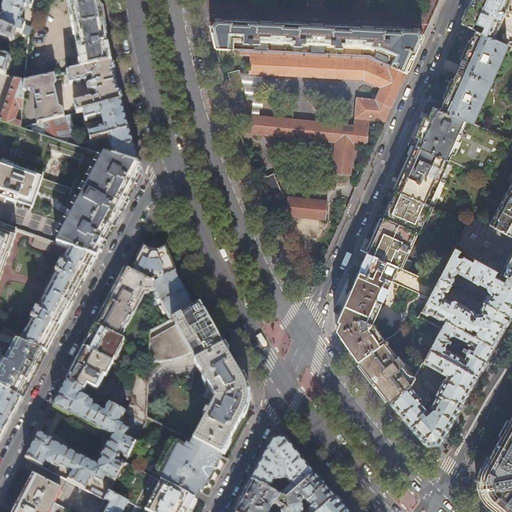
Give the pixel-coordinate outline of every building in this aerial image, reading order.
[(36,0),(7,0),(7,1),(5,5),(4,6),(2,10),(3,10),(3,12),(2,16),(0,20),(0,26),(21,34),(29,37),(32,29),(25,27),(25,25),(20,23),(25,7),(30,9),(32,8),(38,10),(41,2),(36,0)] [(103,19),(99,0),(68,0),(69,3),(81,70),(111,63),(103,19)] [(511,0),(471,0),(467,11),(461,23),(476,30),(494,38),(510,0),(511,0)] [(391,66),(407,72),(415,54),(423,37),(418,29),(387,28),(325,25),(269,22),(216,19),(211,26),(214,41),(215,48),(232,49),(233,34),(244,35),(243,42),(259,43),(259,46),(248,46),(248,50),(267,51),(267,41),(294,42),(294,45),(302,45),(302,43),(310,43),(309,53),(327,54),(327,44),(334,44),(334,47),(343,47),(343,45),(363,46),(363,47),(382,48),(396,55),(391,66)] [(21,34),(0,26),(0,73),(6,76),(11,61),(12,61),(10,57),(0,54),(0,37),(11,42),(11,43),(15,41),(15,40),(16,36),(19,37),(21,34)] [(508,44),(494,38),(476,30),(468,47),(461,63),(450,87),(440,110),(472,123),(508,44)] [(369,56),(327,54),(309,53),(267,51),(248,50),(240,49),(239,55),(251,56),(250,73),(362,80),(381,88),(375,101),(358,99),(356,118),(369,120),(385,122),(391,108),(407,72),(391,66),(386,64),(375,59),(369,56)] [(375,59),(386,64),(388,58),(377,53),(375,59)] [(116,85),(111,63),(81,70),(66,73),(69,85),(87,82),(89,80),(88,78),(91,78),(93,85),(89,86),(88,87),(87,88),(87,90),(88,92),(90,93),(91,93),(95,92),(97,100),(94,101),(94,99),(91,98),(73,102),(76,114),(82,112),(121,102),(116,85)] [(246,99),(238,69),(227,72),(235,102),(246,99)] [(25,82),(38,79),(37,76),(32,73),(26,74),(25,82)] [(54,76),(38,79),(25,82),(24,91),(30,90),(33,92),(38,112),(35,113),(38,124),(44,122),(64,117),(62,109),(59,107),(54,87),(56,83),(54,76)] [(24,91),(25,82),(12,78),(10,86),(12,87),(0,121),(21,128),(22,123),(16,120),(20,109),(23,110),(24,91)] [(125,116),(121,102),(82,112),(85,122),(101,117),(105,129),(89,133),(90,141),(95,139),(107,136),(129,131),(125,116)] [(472,123),(440,110),(433,107),(429,116),(416,145),(449,160),(491,179),(503,156),(511,140),(472,123)] [(332,172),(350,174),(354,144),(366,146),(369,120),(356,118),(355,126),(248,113),(246,132),(335,142),(332,172)] [(70,115),(64,117),(44,122),(47,137),(71,145),(80,148),(82,143),(70,140),(69,139),(75,138),(70,115)] [(0,224),(17,231),(36,237),(52,243),(71,250),(97,259),(111,232),(137,182),(133,180),(140,167),(140,166),(112,158),(100,154),(80,148),(71,145),(47,137),(21,128),(0,121),(0,224)] [(134,148),(129,131),(107,136),(112,153),(113,153),(112,158),(140,166),(134,148)] [(511,140),(503,156),(509,159),(511,154),(511,153),(511,138),(511,139),(511,140)] [(100,154),(95,139),(90,141),(82,143),(80,148),(100,154)] [(449,160),(416,145),(408,164),(396,190),(429,205),(449,160)] [(285,199),(275,175),(267,178),(267,177),(265,178),(266,179),(264,180),(275,204),(285,199)] [(511,189),(509,188),(490,224),(511,236),(511,233),(511,189)] [(434,207),(429,205),(396,190),(390,202),(383,216),(419,232),(422,234),(434,207)] [(287,215),(325,219),(327,202),(289,197),(287,215)] [(472,215),(468,223),(463,233),(455,248),(459,250),(473,258),(497,271),(504,275),(511,279),(511,236),(490,224),(472,215)] [(419,232),(383,216),(373,239),(367,253),(402,268),(419,232)] [(0,280),(17,231),(0,224),(0,280)] [(52,243),(36,237),(33,245),(49,251),(52,243)] [(126,268),(128,270),(154,283),(155,283),(177,272),(171,258),(166,247),(159,251),(158,250),(153,250),(153,251),(145,246),(141,254),(135,265),(129,263),(126,268)] [(456,256),(459,250),(455,248),(439,278),(451,285),(454,279),(453,275),(455,274),(457,273),(478,285),(479,284),(487,289),(488,291),(490,294),(489,295),(486,296),(483,302),(510,317),(511,312),(511,279),(504,275),(502,278),(505,280),(503,283),(493,277),(497,271),(473,258),(471,262),(462,257),(459,258),(456,256)] [(97,259),(71,250),(63,264),(60,263),(55,273),(57,275),(38,311),(35,310),(30,320),(32,321),(25,336),(5,329),(2,337),(11,340),(15,341),(47,352),(69,312),(97,259)] [(402,268),(367,253),(358,272),(342,309),(337,321),(339,322),(336,330),(341,338),(357,361),(385,341),(372,323),(392,280),(429,297),(436,283),(402,268)] [(154,293),(154,283),(128,270),(111,303),(98,327),(119,338),(122,332),(124,332),(127,326),(125,326),(129,319),(131,320),(133,315),(132,313),(143,292),(154,293)] [(181,281),(177,272),(155,283),(163,301),(185,290),(181,281)] [(439,278),(436,283),(429,297),(422,312),(426,315),(430,313),(446,322),(446,321),(493,346),(502,331),(510,317),(483,302),(479,308),(480,311),(478,314),(476,313),(474,314),(473,311),(454,300),(451,301),(443,297),(444,295),(444,294),(443,292),(444,291),(447,291),(451,285),(439,278)] [(185,290),(163,301),(165,305),(162,306),(165,313),(168,311),(173,319),(194,308),(189,299),(188,296),(190,296),(187,290),(185,290)] [(200,305),(194,308),(173,319),(152,330),(150,353),(150,359),(159,359),(163,359),(170,358),(179,355),(189,351),(195,361),(222,346),(211,326),(200,305)] [(493,346),(446,321),(446,322),(441,330),(429,350),(477,376),(486,359),(493,346)] [(119,338),(98,327),(96,326),(89,339),(84,348),(112,363),(124,341),(119,338)] [(10,343),(11,340),(2,337),(0,335),(0,340),(8,344),(10,343)] [(385,341),(357,361),(373,381),(389,402),(409,385),(410,384),(414,377),(406,372),(401,366),(404,364),(398,355),(397,356),(387,343),(388,342),(387,340),(385,341)] [(47,352),(15,341),(3,363),(0,361),(0,388),(22,400),(35,376),(47,352)] [(231,361),(222,346),(195,361),(193,361),(203,379),(201,380),(204,385),(206,384),(214,398),(213,398),(214,400),(215,400),(208,412),(206,411),(203,417),(206,418),(193,442),(221,456),(225,450),(234,432),(244,414),(245,411),(246,407),(246,397),(246,394),(245,385),(244,383),(231,361)] [(112,363),(84,348),(75,365),(66,382),(84,391),(87,385),(95,389),(97,385),(99,386),(101,381),(100,380),(102,376),(106,378),(113,364),(112,363)] [(150,359),(150,353),(141,350),(129,372),(133,374),(149,383),(150,359)] [(469,390),(477,376),(429,350),(422,363),(446,376),(444,380),(444,379),(437,392),(427,381),(425,383),(431,389),(436,394),(445,399),(445,398),(450,399),(451,398),(461,404),(469,390)] [(147,423),(149,383),(133,374),(132,402),(126,412),(132,416),(147,423)] [(84,391),(66,382),(57,398),(53,407),(112,435),(109,440),(108,440),(99,456),(100,456),(96,464),(54,442),(54,441),(39,433),(36,438),(26,458),(44,468),(46,463),(48,463),(48,464),(60,470),(62,469),(62,468),(72,474),(69,481),(85,490),(92,477),(102,482),(106,475),(116,480),(124,465),(117,461),(118,458),(119,459),(121,456),(120,455),(121,453),(128,457),(137,442),(127,436),(131,429),(120,423),(125,412),(110,405),(106,412),(96,406),(96,405),(96,403),(86,398),(84,399),(84,398),(87,392),(84,391)] [(429,395),(431,389),(425,383),(423,386),(429,395)] [(409,385),(389,402),(399,413),(410,426),(420,419),(418,416),(425,409),(418,401),(420,399),(409,385)] [(0,441),(8,426),(22,400),(0,388),(0,441)] [(431,389),(429,395),(436,398),(431,407),(432,411),(429,414),(425,409),(418,416),(420,419),(410,426),(427,445),(439,443),(450,425),(461,404),(451,398),(450,399),(445,398),(445,399),(436,394),(431,389)] [(511,511),(511,415),(492,452),(483,468),(481,472),(480,477),(479,480),(479,485),(482,493),(483,497),(485,499),(487,502),(490,505),(496,509),(499,511),(511,511)] [(144,427),(147,423),(132,416),(130,419),(144,427)] [(260,463),(250,481),(270,492),(275,481),(279,480),(280,481),(285,480),(285,479),(291,485),(279,497),(287,501),(314,476),(300,458),(285,439),(272,440),(260,463)] [(178,443),(172,440),(152,477),(194,499),(199,491),(202,493),(205,487),(216,467),(221,456),(193,442),(188,451),(177,446),(178,443)] [(125,463),(124,465),(116,480),(114,485),(109,493),(127,502),(133,505),(146,511),(145,511),(187,511),(194,499),(152,477),(125,463)] [(320,481),(315,476),(314,476),(287,501),(288,511),(302,511),(301,503),(304,501),(307,505),(304,508),(307,511),(320,511),(335,499),(334,499),(335,499),(330,493),(330,494),(326,489),(319,482),(320,481)] [(69,511),(55,504),(61,492),(36,479),(35,482),(25,501),(18,511),(69,511)] [(288,511),(287,501),(279,497),(270,492),(250,481),(242,497),(234,511),(288,511)] [(109,493),(114,485),(109,483),(104,493),(108,495),(109,493)] [(105,500),(107,497),(92,489),(91,493),(105,500)] [(121,511),(127,502),(109,493),(108,495),(107,497),(105,500),(110,503),(105,511),(121,511)] [(346,511),(335,499),(320,511),(346,511)]
